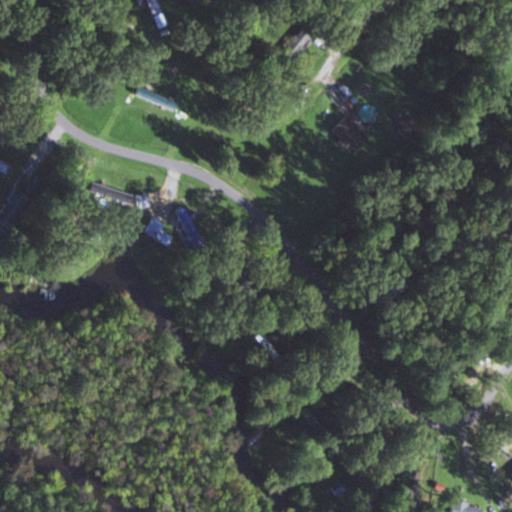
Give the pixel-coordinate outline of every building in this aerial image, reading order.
[(157,10),(152,0),(141,0),(147,14),(157,10)] [(130,94),(168,111),(172,102),(134,86),(130,94)] [(327,127),(347,153),(362,141),(343,115),(327,127)] [(0,172),(5,175),(9,166),(0,162),(0,172)] [(128,194),(86,181),(81,197),(123,211),(128,194)] [(192,255),(202,250),(180,206),(170,211),(192,255)] [(164,246),(169,236),(157,229),(160,225),(147,218),(139,232),(164,246)] [(320,466),(315,459),(303,468),(308,475),(320,466)] [(418,477),(410,471),(391,497),(399,503),(418,477)] [(476,511),(478,509),(447,499),(442,511),(476,511)]
